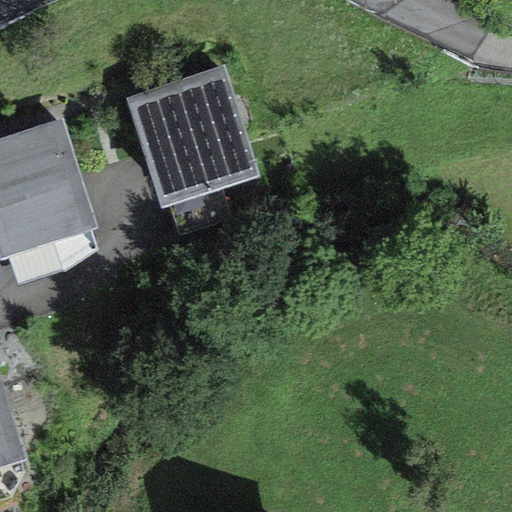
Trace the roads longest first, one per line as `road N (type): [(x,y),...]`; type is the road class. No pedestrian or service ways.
road 1 (unknown): [(0,295),(97,259),(147,218)]
road 2 (unknown): [(399,0),(511,44)]
